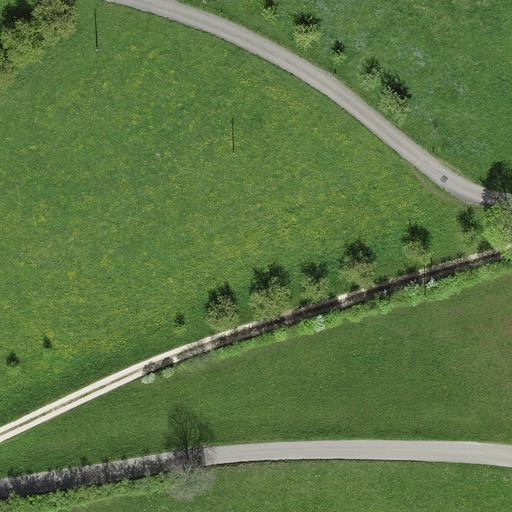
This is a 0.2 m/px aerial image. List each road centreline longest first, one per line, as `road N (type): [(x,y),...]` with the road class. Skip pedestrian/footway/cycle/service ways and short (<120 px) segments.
road 1 (track): [(511,250),(194,350),(0,434)]
road 2 (tertiary): [(511,455),(273,450),(0,485)]
road 3 (track): [(147,0),(252,40),(327,84),(451,182),(511,200)]
